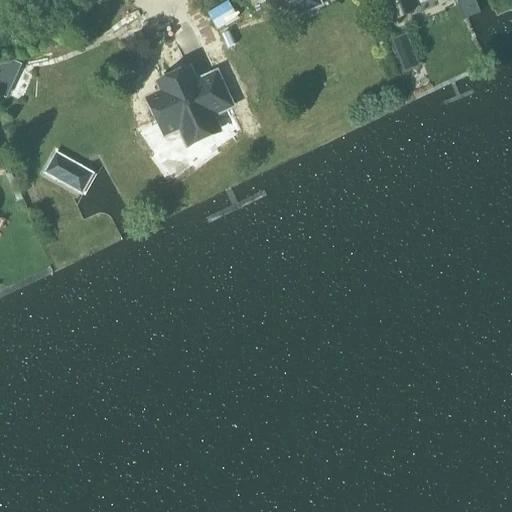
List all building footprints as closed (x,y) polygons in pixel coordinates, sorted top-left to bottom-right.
[(281,0),(290,22),(321,10),(317,0),(281,0)] [(386,0),(395,21),(415,13),(409,0),(386,0)] [(475,0),(461,0),(469,20),(482,15),(475,0)] [(420,29),(405,35),(413,56),(469,35),(458,5),(416,21),(420,29)] [(20,67),(14,64),(0,69),(0,94),(6,98),(20,67)] [(150,101),(168,140),(179,135),(186,151),(198,146),(200,147),(202,148),(204,148),(205,148),(206,148),(208,147),(209,146),(210,145),(211,144),(211,142),(211,141),(211,140),(223,134),(216,120),(233,112),(217,76),(197,85),(190,71),(160,86),(164,94),(150,101)] [(56,153),(44,174),(73,190),(83,196),(95,175),(85,169),(56,153)]
